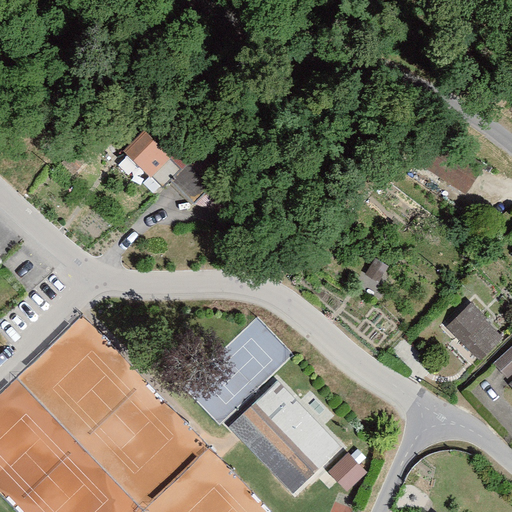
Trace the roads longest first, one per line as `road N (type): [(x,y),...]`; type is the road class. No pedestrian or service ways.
road 1 (residential): [(95,280),(203,279),(276,289),(437,409)]
road 2 (unclassified): [(511,146),(439,92),(384,67),(246,32),(173,0)]
road 3 (residential): [(95,280),(0,370)]
road 4 (residential): [(0,195),(95,280)]
